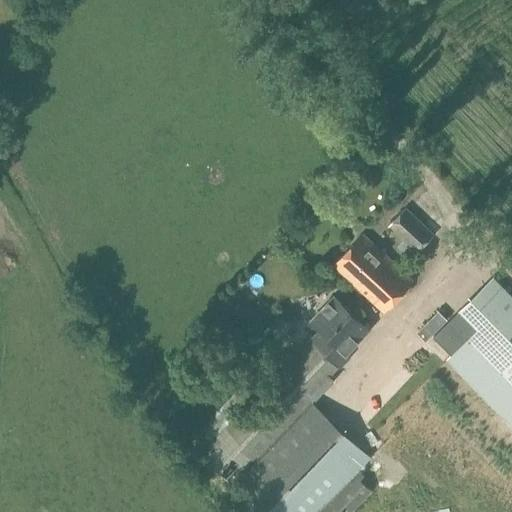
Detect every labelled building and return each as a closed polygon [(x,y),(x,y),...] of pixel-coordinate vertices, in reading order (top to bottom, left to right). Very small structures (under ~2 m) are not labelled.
[(419,252),(435,235),(408,209),(391,226),(419,252)] [(385,311),(414,281),(365,235),(336,265),(385,311)] [(511,381),(511,295),(495,278),(452,320),(511,381)] [(320,328),(254,398),(241,386),(191,439),(203,451),(199,455),(233,488),(239,481),(271,511),(352,511),(373,490),(361,479),(366,474),(360,470),(372,457),(315,403),(352,363),(348,358),(349,356),(347,354),(371,329),(345,303),(344,304),(336,296),(312,321),(320,328)] [(426,341),(448,320),(439,311),(417,332),(426,341)] [(407,337),(360,385),(374,398),(421,350),(407,337)] [(488,475),(511,447),(511,437),(456,390),(424,428),(444,419),(455,405),(465,414),(447,436),(452,447),(442,438),(455,423),(433,434),(427,440),(418,421),(424,414),(397,427),(408,415),(401,409),(384,417),(376,410),(360,429),(381,446),(390,436),(399,443),(387,457),(441,503),(451,499),(478,466),(488,475)] [(511,511),(511,509),(482,483),(455,511),(511,511)]
